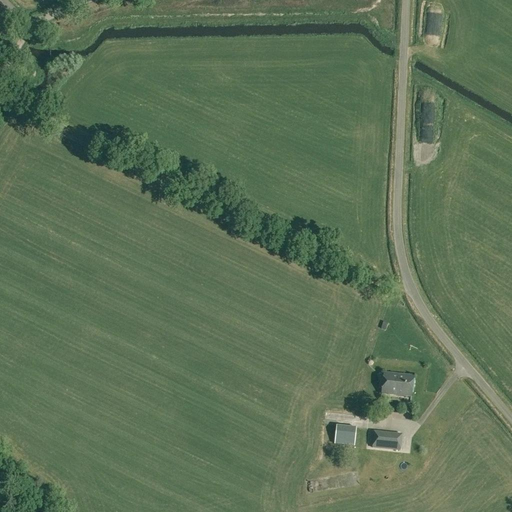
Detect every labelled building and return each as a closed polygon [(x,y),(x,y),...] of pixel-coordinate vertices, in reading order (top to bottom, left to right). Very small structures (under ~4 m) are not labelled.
[(381,394),(411,397),(413,376),(383,373),(381,394)] [(404,411),(385,410),(385,414),(394,414),(394,419),(404,419),(404,411)] [(322,420),(323,453),(356,453),(355,419),(322,420)] [(374,433),(372,447),(400,450),(402,436),(374,433)] [(426,438),(414,465),(434,473),(446,446),(426,438)]
